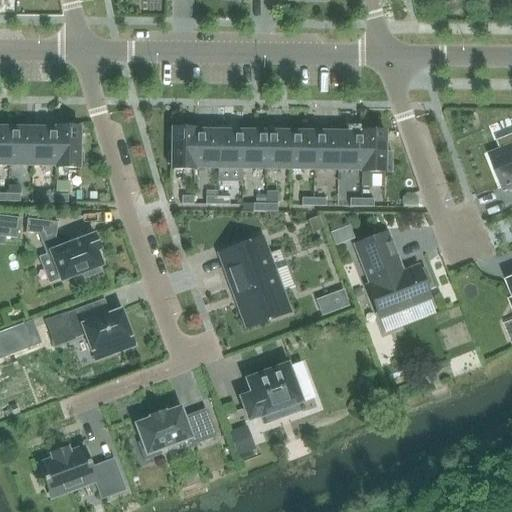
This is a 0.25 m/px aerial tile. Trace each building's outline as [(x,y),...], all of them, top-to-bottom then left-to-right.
[(55,169),(56,128),(55,128),(55,130),(32,130),(31,166),(54,166),(54,169),(55,169)] [(56,128),(55,169),(78,169),(78,164),(82,164),(82,153),(78,153),(78,128),(56,128)] [(31,166),(32,130),(8,129),(7,166),(31,166)] [(193,171),(193,130),(171,129),(170,155),(167,155),(166,165),(170,165),(170,171),(193,171)] [(217,169),(217,132),(194,132),(194,130),(193,130),(193,171),(194,171),(194,168),(217,169)] [(241,169),(241,133),(217,132),(217,169),(241,169)] [(361,173),(361,132),(360,132),(360,134),(337,134),(337,170),(360,171),(360,173),(361,173)] [(361,132),(361,173),(390,174),(391,153),(384,153),(384,132),(361,132)] [(265,169),(265,133),(241,133),(241,169),(265,169)] [(289,170),(289,133),(265,133),(265,169),(289,170)] [(313,170),(313,134),(289,133),(289,170),(313,170)] [(337,170),(337,134),(313,134),(313,170),(337,170)] [(511,135),(497,142),(500,151),(489,155),(504,191),(511,187),(511,135)] [(7,194),(7,202),(19,203),(19,195),(7,194)] [(55,203),(55,195),(43,195),(43,203),(55,203)] [(55,195),(55,203),(67,203),(67,195),(55,195)] [(192,197),(180,197),(180,205),(192,205),(192,197)] [(216,205),(216,197),(205,197),(204,205),(216,205)] [(216,197),(216,205),(228,206),(229,198),(216,197)] [(312,207),(312,199),(300,199),(300,207),(312,207)] [(312,199),(312,207),(324,207),(324,199),(312,199)] [(360,208),(360,200),(348,199),(348,207),(360,208)] [(360,200),(360,208),(372,208),(372,200),(360,200)] [(264,212),(264,204),(252,204),(252,212),(264,212)] [(264,204),(264,212),(276,213),(276,205),(264,204)] [(54,236),(56,223),(26,220),(25,233),(37,235),(45,255),(49,254),(60,282),(81,274),(83,280),(100,273),(98,268),(101,266),(95,251),(99,250),(93,235),(58,249),(53,236),(54,236)] [(366,287),(379,319),(428,300),(423,286),(429,284),(423,269),(417,271),(416,268),(401,274),(386,234),(354,246),(369,286),(366,287)] [(267,323),(268,321),(288,314),(279,291),(275,292),(262,257),(266,256),(260,239),(218,254),(232,291),(236,290),(250,327),(266,322),(267,323)] [(133,346),(120,311),(97,319),(92,304),(64,315),(73,340),(84,335),(94,361),(133,346)] [(227,360),(196,369),(206,403),(215,400),(219,414),(231,410),(229,402),(238,399),(227,360)] [(259,418),(300,403),(286,365),(245,381),(250,394),(239,399),(247,421),(259,417),(259,418)] [(205,410),(182,418),(179,409),(164,415),(163,413),(148,418),(149,420),(134,426),(141,442),(136,444),(143,462),(160,455),(159,451),(189,439),(191,446),(215,437),(205,410)] [(113,460),(90,469),(82,448),(68,453),(67,449),(50,455),(52,460),(38,465),(49,496),(93,480),(100,500),(124,491),(113,460)]
